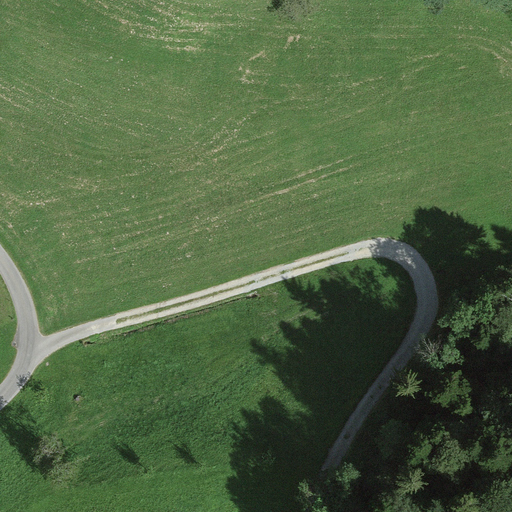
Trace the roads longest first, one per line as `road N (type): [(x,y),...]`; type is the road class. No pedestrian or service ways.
road 1 (track): [(314,511),(361,404),(417,323),(421,276),(405,255),(348,253),(28,351)]
road 2 (unclassified): [(0,397),(19,375),(29,340),(19,291),(0,257)]
